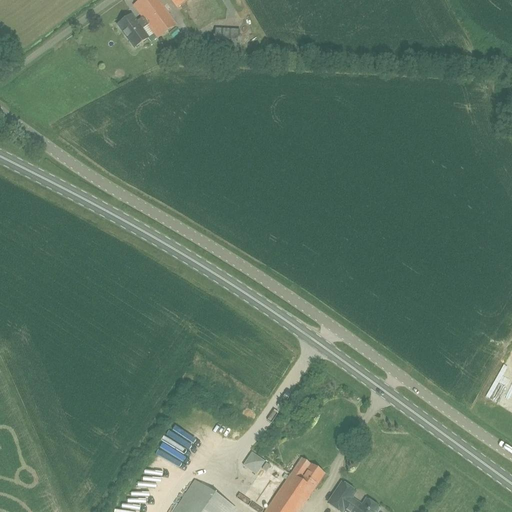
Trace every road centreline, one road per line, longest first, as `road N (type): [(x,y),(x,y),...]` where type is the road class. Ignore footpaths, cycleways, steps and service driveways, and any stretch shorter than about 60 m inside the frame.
road 1 (unclassified): [(332,326),(0,114)]
road 2 (primary): [(319,344),(161,241),(0,155)]
road 3 (unknown): [(319,344),(239,448),(159,511)]
road 4 (primary): [(511,484),(385,392)]
road 5 (unclassified): [(0,81),(111,0)]
road 6 (unclassified): [(511,454),(401,376)]
road 7 (unknown): [(385,392),(319,495)]
